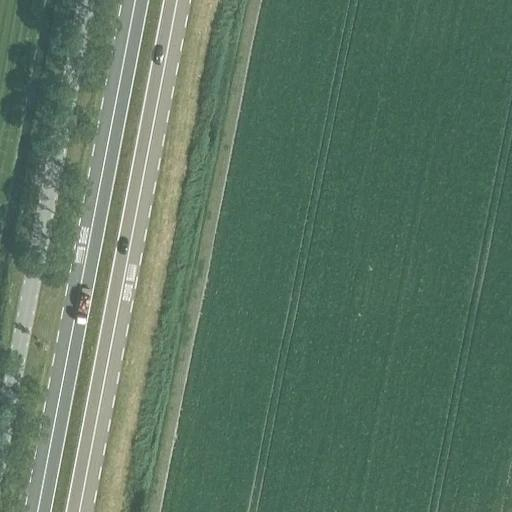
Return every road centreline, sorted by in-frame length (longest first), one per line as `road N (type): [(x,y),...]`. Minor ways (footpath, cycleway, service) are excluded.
road 1 (primary): [(77,511),(176,0)]
road 2 (primary): [(132,0),(34,511)]
road 3 (unclassified): [(0,444),(85,0)]
